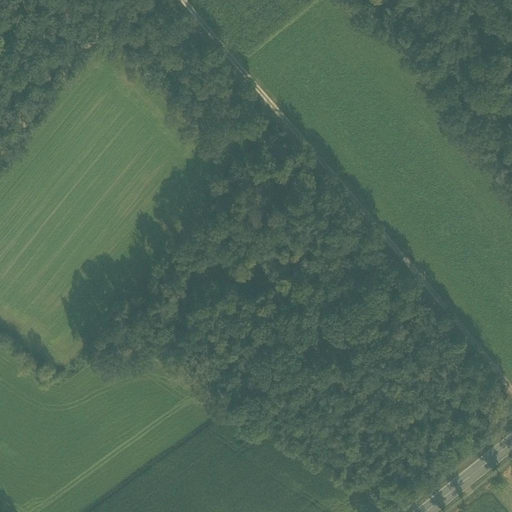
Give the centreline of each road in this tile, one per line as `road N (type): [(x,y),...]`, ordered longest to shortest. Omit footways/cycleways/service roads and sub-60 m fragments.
road 1 (track): [(192,0),(511,389)]
road 2 (track): [(403,249),(238,400)]
